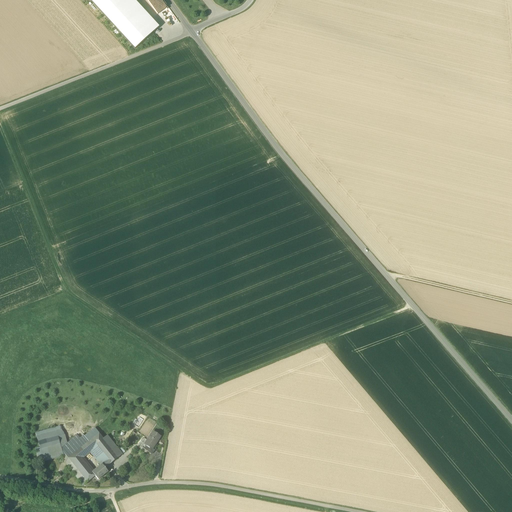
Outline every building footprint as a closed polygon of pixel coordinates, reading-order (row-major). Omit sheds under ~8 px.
[(134,49),(153,32),(123,0),(89,0),(90,0),(134,49)] [(133,0),(123,0),(153,32),(158,27),(133,0)] [(153,0),(165,16),(170,12),(162,0),(153,0)] [(35,434),(38,442),(58,437),(60,445),(61,449),(65,445),(60,427),(35,434)] [(95,429),(84,437),(88,442),(99,434),(95,429)] [(146,446),(152,449),(160,437),(152,432),(147,440),(149,441),(146,445),(146,446)] [(118,458),(112,451),(103,439),(99,434),(88,442),(93,448),(95,446),(98,449),(107,460),(110,464),(118,458)] [(85,445),(88,442),(84,437),(79,439),(77,436),(65,445),(61,449),(63,456),(63,461),(80,482),(83,486),(87,482),(68,458),(85,445)] [(107,436),(103,439),(112,451),(117,447),(107,436)] [(38,442),(39,448),(40,450),(60,445),(58,437),(38,442)] [(85,445),(90,451),(93,448),(88,442),(85,445)] [(39,462),(63,456),(61,449),(60,445),(40,450),(39,448),(35,449),(39,462)] [(90,451),(85,445),(68,458),(87,482),(95,476),(92,472),(81,458),(88,452),(90,451)] [(95,446),(93,448),(90,451),(88,452),(100,466),(102,464),(104,463),(107,460),(98,449),(95,446)] [(144,449),(152,455),(154,451),(152,449),(146,446),(144,449)] [(112,451),(118,458),(122,454),(120,451),(117,447),(112,451)] [(95,476),(98,480),(108,472),(105,468),(102,464),(100,466),(92,472),(95,476)]
